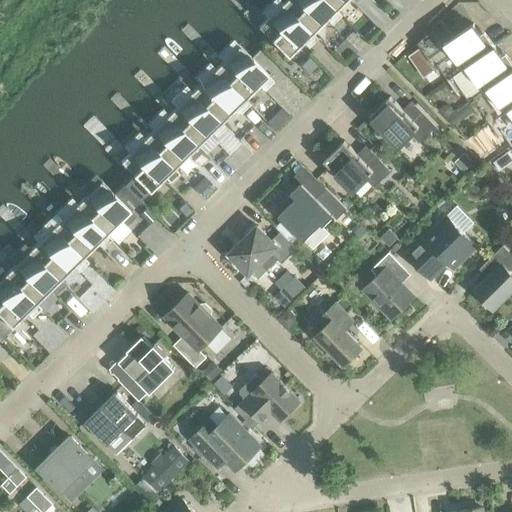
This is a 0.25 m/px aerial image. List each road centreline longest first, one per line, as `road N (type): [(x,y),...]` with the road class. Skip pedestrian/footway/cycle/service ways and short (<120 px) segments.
road 1 (residential): [(175,254),(436,0)]
road 2 (residential): [(335,410),(284,457),(282,493),(295,497),(511,464)]
road 3 (residential): [(0,425),(175,254)]
road 4 (residential): [(511,381),(439,319),(335,410)]
road 5 (residential): [(335,410),(175,254)]
